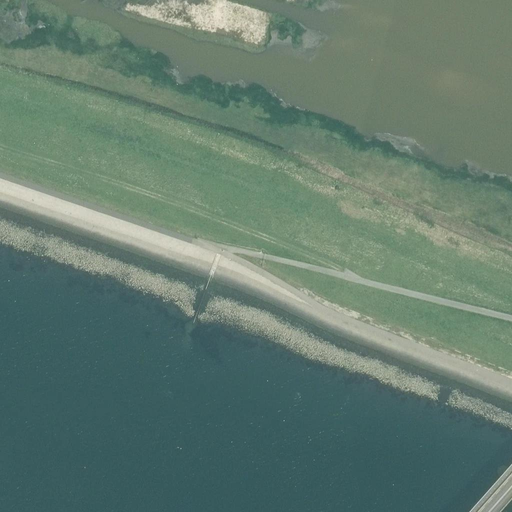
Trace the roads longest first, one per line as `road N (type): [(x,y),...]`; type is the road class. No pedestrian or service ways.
road 1 (track): [(349,278),(180,202),(0,146)]
road 2 (track): [(0,170),(209,241)]
